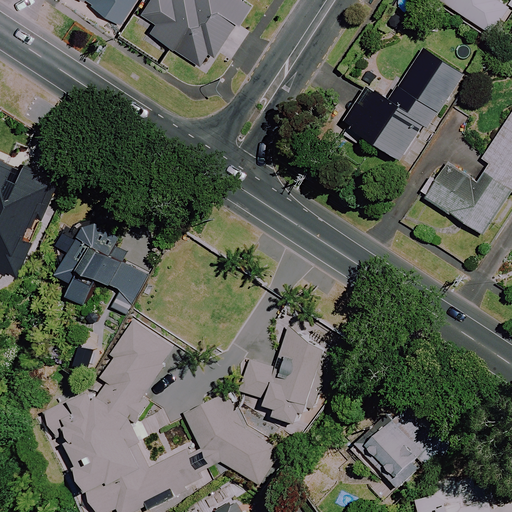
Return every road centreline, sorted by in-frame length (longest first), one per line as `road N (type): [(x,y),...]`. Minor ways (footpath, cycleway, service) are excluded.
road 1 (secondary): [(511,366),(217,172)]
road 2 (secondary): [(217,172),(0,30)]
road 3 (residential): [(330,0),(217,172)]
